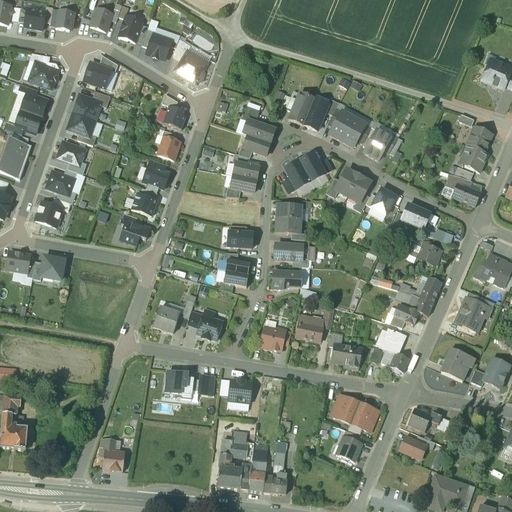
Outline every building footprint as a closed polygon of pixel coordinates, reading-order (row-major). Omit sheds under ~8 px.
[(0,7),(0,6),(0,27),(7,28),(9,19),(13,16),(10,12),(10,9),(7,8),(4,4),(0,7)] [(121,8),(116,6),(112,17),(110,23),(115,25),(117,19),(121,8)] [(121,8),(117,19),(125,22),(126,18),(128,11),(121,8)] [(53,11),(46,10),(45,15),(43,25),(50,27),(53,11)] [(27,13),(20,11),(18,25),(25,26),(27,13)] [(45,15),(27,12),(25,26),(24,30),(42,33),(43,25),(45,15)] [(56,30),(59,13),(52,12),(50,27),(50,29),(56,30)] [(112,17),(96,12),(89,29),(105,35),(110,23),(112,17)] [(75,16),(59,13),(56,30),(55,32),(71,34),(75,16)] [(125,22),(118,40),(135,46),(142,23),(126,18),(125,22)] [(190,30),(184,27),(181,33),(186,36),(190,30)] [(154,35),(147,32),(141,49),(148,51),(153,37),(153,38),(154,35)] [(153,38),(153,37),(148,51),(146,57),(164,64),(169,49),(171,44),(153,38)] [(190,49),(178,42),(177,46),(175,51),(172,59),(180,64),(186,54),(187,54),(190,49)] [(187,54),(186,54),(180,64),(174,74),(194,87),(196,84),(198,86),(201,85),(204,75),(202,74),(207,66),(187,54)] [(49,60),(32,57),(29,64),(35,66),(35,65),(45,69),(46,66),(48,66),(49,60)] [(103,60),(100,68),(113,73),(112,76),(116,76),(119,69),(103,60)] [(511,70),(494,63),(491,69),(485,69),(483,74),(484,76),(481,83),(503,92),(504,89),(509,76),(511,70)] [(45,69),(35,65),(35,66),(28,84),(51,92),(58,72),(56,67),(48,66),(46,66),(45,69)] [(91,65),(84,84),(106,92),(112,76),(113,73),(100,68),(91,65)] [(37,94),(21,88),(18,95),(26,97),(35,100),(37,94)] [(284,97),(277,94),(274,103),(281,105),(284,97)] [(100,109),(106,111),(110,101),(94,95),(92,102),(101,105),(100,109)] [(313,102),(299,96),(296,103),(291,115),(288,122),(303,128),(313,102)] [(35,100),(26,97),(20,113),(41,121),(47,104),(35,100)] [(73,116),(95,123),(100,109),(101,105),(92,102),(79,98),(73,116)] [(164,98),(162,107),(174,110),(176,103),(164,98)] [(291,100),(286,112),(291,115),(296,103),(291,100)] [(327,108),(313,102),(303,128),(317,134),(324,115),(327,108)] [(339,106),(330,102),(327,108),(324,115),(332,118),(336,112),(338,107),(339,106)] [(228,107),(218,104),(215,113),(225,116),(228,107)] [(356,116),(338,107),(336,112),(341,115),(353,121),(356,116)] [(167,108),(162,126),(180,131),(183,119),(179,118),(181,112),(174,110),(167,108)] [(259,114),(246,109),(242,122),(247,124),(248,124),(255,126),(259,114)] [(336,112),(332,118),(327,127),(332,130),(341,115),(336,112)] [(41,121),(20,113),(15,129),(14,130),(23,133),(35,137),(41,121)] [(353,121),(341,115),(332,130),(329,137),(341,144),(353,121)] [(80,136),(90,140),(91,137),(95,123),(73,116),(67,132),(80,136)] [(373,126),(356,116),(353,121),(365,128),(371,131),(373,126)] [(473,122),(461,117),(458,124),(470,129),(473,122)] [(114,128),(122,132),(125,125),(117,121),(114,128)] [(353,121),(341,144),(352,151),(356,144),(365,128),(353,121)] [(255,126),(248,124),(247,124),(243,138),(269,147),(274,133),(255,126)] [(23,133),(14,130),(15,129),(7,127),(5,133),(14,136),(21,139),(23,133)] [(365,128),(356,144),(362,147),(371,131),(365,128)] [(158,137),(165,139),(165,138),(173,141),(175,136),(160,131),(158,137)] [(491,137),(475,131),(472,140),(470,139),(466,147),(467,148),(483,155),(491,137)] [(390,141),(376,134),(364,156),(378,164),(383,154),(390,142),(390,141)] [(21,139),(14,136),(12,141),(28,147),(30,142),(21,139)] [(97,139),(91,137),(90,140),(80,136),(78,142),(94,148),(97,139)] [(165,139),(158,157),(174,164),(182,144),(173,141),(165,138),(165,139)] [(392,138),(390,141),(390,142),(383,154),(389,157),(397,141),(392,138)] [(12,141),(10,140),(0,166),(0,174),(19,182),(32,148),(28,147),(12,141)] [(269,147),(247,140),(243,151),(243,152),(252,155),(265,159),(269,147)] [(81,166),(85,153),(62,145),(56,162),(69,166),(79,170),(81,166)] [(483,155),(467,148),(462,159),(467,161),(464,169),(479,176),(487,157),(483,155)] [(252,155),(243,152),(243,151),(241,150),(238,158),(247,161),(249,162),(252,155)] [(313,156),(299,164),(310,185),(324,177),(318,166),(313,156)] [(247,161),(238,158),(234,157),(232,166),(235,167),(236,166),(246,168),(246,165),(247,161)] [(332,173),(325,162),(318,166),(324,177),(332,173)] [(151,163),(149,168),(164,173),(166,168),(151,163)] [(310,185),(299,164),(284,172),(289,181),(296,193),(310,185)] [(69,166),(67,173),(77,177),(82,178),(86,167),(81,166),(79,170),(69,166)] [(246,168),(236,166),(235,167),(233,179),(255,184),(258,171),(246,168)] [(164,173),(149,168),(143,185),(164,192),(169,175),(164,173)] [(473,177),(457,170),(454,179),(470,184),(473,177)] [(64,179),(75,182),(77,177),(67,173),(66,172),(64,179)] [(358,180),(346,173),(339,184),(335,193),(338,195),(347,200),(358,180)] [(70,195),(75,182),(64,179),(52,175),(47,192),(58,196),(69,200),(70,195)] [(454,179),(450,178),(447,186),(455,189),(456,188),(464,191),(464,190),(467,191),(470,184),(454,179)] [(255,184),(233,179),(230,191),(230,192),(240,194),(253,197),(255,184)] [(370,187),(358,180),(347,200),(356,205),(359,207),(364,198),(370,187)] [(296,193),(289,181),(282,186),(288,197),(296,193)] [(334,181),(325,197),(334,202),(338,195),(335,193),(339,184),(334,181)] [(0,196),(4,198),(8,186),(0,182),(0,196)] [(455,189),(447,186),(446,190),(444,191),(441,197),(450,201),(451,200),(455,189)] [(467,191),(464,190),(464,191),(456,188),(455,189),(451,200),(475,210),(480,197),(467,191)] [(240,194),(230,192),(230,191),(227,190),(225,201),(239,201),(240,194)] [(141,191),(140,197),(154,202),(156,196),(141,191)] [(376,201),(371,211),(385,219),(395,201),(381,193),(376,201)] [(58,196),(56,202),(70,207),(72,208),(76,197),(70,195),(69,200),(58,196)] [(0,221),(3,222),(11,200),(4,198),(0,196),(0,221)] [(140,197),(137,196),(131,212),(152,219),(158,203),(154,202),(140,197)] [(359,207),(356,205),(352,212),(360,216),(365,208),(369,201),(364,198),(359,207)] [(371,211),(376,201),(371,198),(369,201),(365,208),(371,211)] [(55,202),(52,210),(62,213),(68,215),(70,207),(56,202),(55,202)] [(57,231),(62,213),(52,210),(41,206),(35,224),(57,231)] [(430,217),(408,207),(403,219),(400,224),(401,224),(410,228),(410,227),(423,233),(423,232),(429,234),(431,228),(426,226),(430,217)] [(291,209),(277,208),(276,222),(300,224),(301,211),(301,210),(291,209)] [(403,219),(397,216),(392,227),(399,230),(401,224),(400,224),(403,219)] [(127,224),(140,228),(142,223),(125,217),(122,227),(125,228),(127,224)] [(300,224),(276,222),(275,236),(291,237),(299,238),(299,237),(300,224)] [(140,228),(127,224),(125,228),(120,243),(136,248),(139,241),(146,243),(150,232),(140,228)] [(454,238),(437,233),(436,236),(429,234),(427,239),(451,247),(454,238)] [(246,236),(228,235),(228,244),(230,247),(230,251),(251,252),(252,237),(246,236)] [(305,244),(294,243),(293,250),(302,250),(302,253),(308,253),(309,244),(305,244)] [(445,247),(433,244),(432,248),(431,251),(441,254),(442,255),(445,247)] [(441,254),(431,251),(432,248),(423,246),(420,253),(416,262),(434,270),(441,254)] [(293,250),(274,248),(273,263),(292,264),(301,265),(301,263),(302,253),(302,250),(293,250)] [(30,258),(9,255),(6,273),(27,277),(29,263),(30,258)] [(171,258),(165,256),(161,269),(168,271),(171,258)] [(238,257),(224,256),(223,263),(226,264),(227,263),(236,265),(238,257)] [(505,264),(490,258),(488,263),(486,265),(484,264),(477,273),(488,281),(489,279),(495,281),(493,287),(503,291),(508,279),(511,269),(511,268),(505,265),(505,264)] [(43,261),(43,266),(40,281),(42,281),(61,285),(65,264),(43,261)] [(377,272),(384,274),(388,265),(380,262),(378,267),(377,272)] [(35,264),(29,263),(27,277),(26,281),(32,282),(35,264)] [(236,265),(227,263),(226,264),(224,275),(248,279),(247,279),(249,267),(236,265)] [(301,265),(292,264),(292,270),(307,271),(307,263),(301,263),(301,265)] [(43,266),(35,264),(32,282),(41,284),(42,281),(40,281),(43,266)] [(248,279),(224,275),(225,275),(223,286),(223,287),(233,289),(246,291),(248,279)] [(275,275),(273,275),(272,293),(283,294),(289,291),(300,292),(301,277),(286,276),(275,275)] [(441,286),(428,280),(424,288),(438,294),(441,286)] [(384,283),(375,281),(373,287),(382,290),(384,283)] [(391,285),(384,283),(382,290),(389,292),(391,288),(391,285)] [(233,289),(223,287),(223,286),(220,285),(219,292),(231,296),(233,289)] [(409,288),(400,285),(399,290),(398,294),(406,297),(407,295),(409,288)] [(438,294),(424,288),(420,298),(419,301),(432,307),(438,294)] [(411,298),(409,303),(408,306),(415,309),(419,301),(411,298)] [(486,309),(465,300),(462,309),(463,309),(457,323),(463,325),(462,328),(476,334),(486,309)] [(432,307),(419,301),(415,309),(414,313),(413,314),(419,316),(427,320),(432,307)] [(192,310),(185,308),(181,319),(188,322),(191,314),(192,310)] [(179,318),(166,314),(167,313),(159,310),(152,330),(172,337),(179,318)] [(414,313),(410,312),(409,315),(399,310),(396,311),(393,319),(405,324),(404,325),(413,328),(413,327),(414,328),(419,316),(413,314),(414,313)] [(333,314),(325,313),(324,323),(323,323),(322,331),(330,333),(333,314)] [(203,318),(191,314),(188,322),(187,326),(199,330),(203,318)] [(222,325),(203,318),(199,330),(197,337),(202,339),(202,340),(209,343),(210,342),(216,343),(222,325)] [(323,323),(309,320),(300,318),(298,326),(322,331),(323,323)] [(405,324),(393,319),(389,328),(397,330),(402,331),(404,325),(405,324)] [(276,325),(267,323),(265,332),(274,334),(274,331),(275,331),(276,325)] [(322,331),(298,326),(295,341),(319,346),(322,331)] [(389,328),(384,326),(381,332),(387,334),(388,332),(393,334),(394,335),(397,330),(389,328)] [(275,331),(274,331),(274,334),(265,332),(263,339),(262,340),(260,350),(280,355),(282,347),(285,334),(285,333),(275,331)] [(384,340),(380,350),(395,356),(397,357),(405,339),(394,335),(393,334),(388,332),(387,334),(384,340)] [(290,335),(285,334),(282,347),(288,348),(290,335)] [(340,337),(330,336),(328,349),(333,350),(334,347),(338,348),(340,337)] [(380,338),(374,351),(383,354),(378,365),(389,369),(391,365),(385,363),(387,358),(393,361),(395,356),(380,350),(384,340),(380,338)] [(338,348),(334,347),(333,350),(331,365),(348,368),(348,371),(357,373),(361,352),(338,348)] [(383,354),(374,351),(369,363),(377,366),(378,365),(383,354)] [(472,360),(451,351),(440,375),(462,384),(472,360)] [(397,357),(395,356),(393,361),(391,365),(389,369),(392,371),(398,373),(403,375),(408,362),(397,357)] [(499,364),(497,368),(490,365),(485,376),(482,384),(483,384),(499,391),(509,368),(499,364)] [(15,372),(0,371),(0,388),(1,382),(14,383),(15,372)] [(485,376),(475,371),(469,384),(481,389),(483,384),(482,384),(485,376)] [(181,377),(166,375),(164,396),(180,398),(191,399),(192,394),(193,382),(180,380),(181,377)] [(215,381),(200,379),(200,383),(198,395),(198,397),(213,399),(215,381)] [(228,404),(249,406),(252,385),(231,383),(228,404)] [(19,400),(4,399),(3,409),(16,410),(18,410),(19,400)] [(339,399),(331,419),(337,422),(345,401),(339,399)] [(345,401),(337,422),(350,427),(359,406),(346,400),(345,401)] [(359,406),(350,427),(363,432),(371,412),(372,411),(359,406)] [(16,410),(3,409),(0,447),(0,450),(13,452),(24,453),(24,452),(26,432),(16,431),(17,418),(15,418),(16,410)] [(371,412),(363,432),(369,435),(378,414),(371,412)] [(420,414),(414,412),(407,427),(424,434),(429,423),(431,419),(430,418),(425,416),(420,414)] [(441,420),(431,416),(430,418),(431,419),(429,423),(437,427),(438,427),(441,420)] [(450,423),(441,420),(438,427),(447,431),(450,424),(450,423)] [(450,423),(450,424),(447,431),(446,433),(451,435),(455,425),(450,423)] [(231,444),(222,443),(220,457),(220,460),(229,461),(230,459),(246,461),(247,449),(245,449),(247,435),(232,434),(231,444)] [(361,440),(345,434),(342,439),(343,439),(359,446),(361,440)] [(359,446),(343,439),(336,458),(341,460),(341,462),(347,465),(348,463),(354,465),(361,447),(359,446)] [(426,448),(407,440),(401,454),(420,462),(426,448)] [(114,443),(105,442),(104,450),(104,454),(113,455),(114,443)] [(266,454),(253,453),(252,461),(251,469),(250,476),(257,477),(258,467),(264,467),(266,454)] [(113,455),(104,454),(102,472),(122,475),(124,457),(113,455)] [(445,457),(440,455),(437,462),(443,464),(445,457)] [(234,469),(229,469),(229,461),(220,460),(216,491),(247,495),(250,476),(251,469),(242,468),(241,473),(233,472),(234,469)] [(257,477),(250,476),(247,495),(262,496),(270,497),(272,482),(272,480),(265,480),(265,478),(257,477)] [(276,482),(272,482),(270,497),(280,498),(280,497),(285,497),(287,484),(285,483),(286,477),(276,476),(276,482)] [(467,492),(443,484),(443,487),(432,484),(429,493),(431,494),(429,499),(428,499),(425,506),(432,508),(430,511),(441,511),(444,504),(449,505),(448,508),(458,511),(460,511),(462,508),(466,495),(467,492)] [(472,497),(466,495),(462,508),(467,510),(472,497)] [(508,511),(511,504),(511,502),(502,498),(496,511),(508,511)]
